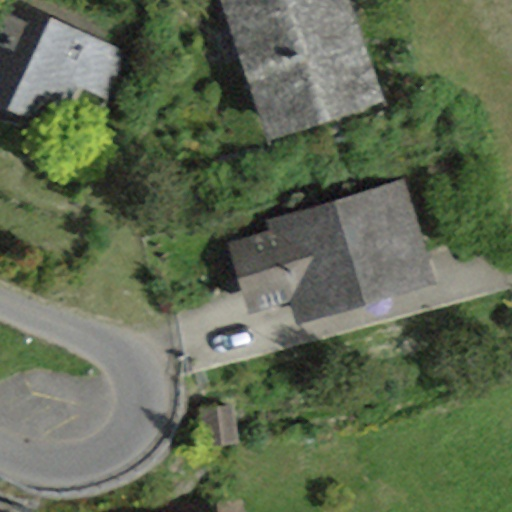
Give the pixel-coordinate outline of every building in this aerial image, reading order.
[(0,101),(61,130),(82,86),(103,41),(15,0),(5,0),(0,12),(0,101)] [(356,0),(230,0),(280,140),(392,100),(356,0)] [(133,55),(103,41),(82,86),(112,100),(133,55)] [(407,176),(270,221),(273,231),(232,244),(255,315),(297,301),(304,324),(441,280),(407,176)] [(242,444),(237,404),(203,409),(209,448),(242,444)]
